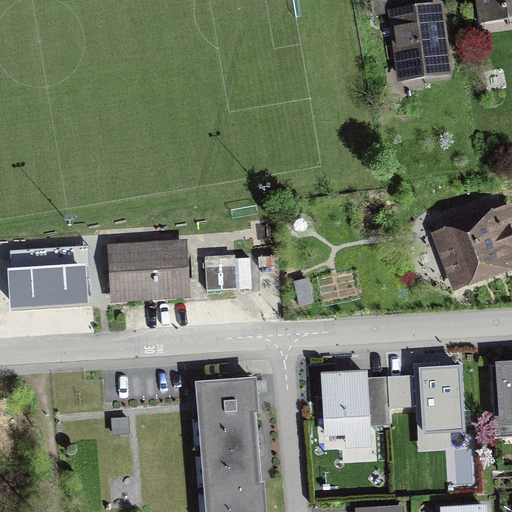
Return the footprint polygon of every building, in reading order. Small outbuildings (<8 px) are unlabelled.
[(370,0),(373,16),(388,14),(397,83),(453,76),(443,3),(416,7),(415,0),(370,0)] [(511,0),(475,0),(479,24),(511,19),(511,0)] [(511,204),(511,203),(431,233),(453,293),(511,270),(511,204)] [(190,300),(187,240),(107,245),(111,305),(190,300)] [(235,259),(235,256),(205,257),(205,263),(202,264),(202,269),(205,269),(206,291),(236,290),(235,259)] [(236,290),(252,289),(250,258),(235,259),(236,290)] [(84,267),(9,271),(11,310),(87,306),(84,267)] [(299,307),(314,304),(308,279),(293,282),(299,307)] [(511,363),(495,364),(496,366),(489,366),(494,441),(511,439),(511,363)] [(370,427),(390,425),(387,378),(368,379),(367,372),(339,373),(321,374),(324,437),(344,436),(345,449),(371,448),(370,427)] [(204,511),(267,511),(265,485),(262,485),(259,449),(257,416),(259,415),(258,393),(268,393),(267,380),(257,381),(257,379),(195,384),(204,511)] [(129,418),(111,419),(112,436),(130,434),(129,418)]
